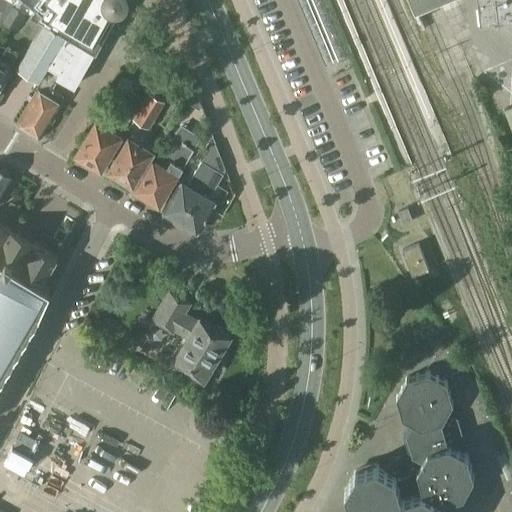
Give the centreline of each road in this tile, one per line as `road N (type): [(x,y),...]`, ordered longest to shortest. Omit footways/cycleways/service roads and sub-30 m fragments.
road 1 (secondary): [(258,511),(289,453),(305,392),(313,320),(303,241)]
road 2 (secondary): [(303,241),(207,0)]
road 3 (residential): [(0,424),(112,207)]
road 4 (residential): [(303,241),(195,249),(112,207)]
road 5 (residential): [(47,167),(133,10)]
